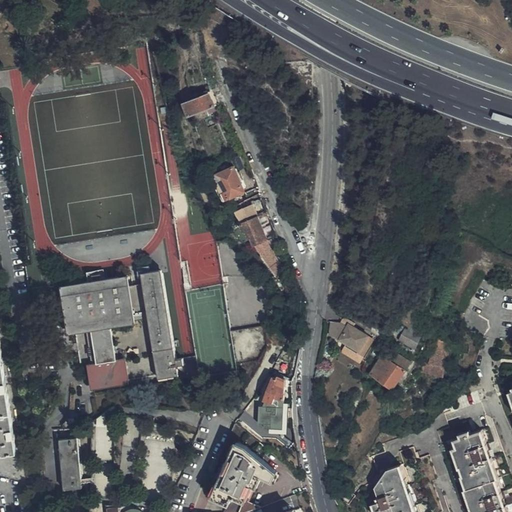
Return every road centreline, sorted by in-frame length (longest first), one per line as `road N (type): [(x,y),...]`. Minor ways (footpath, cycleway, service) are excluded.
road 1 (tertiary): [(327,511),(304,399),(331,150),(317,0)]
road 2 (motorway): [(232,0),(412,92),(503,110)]
road 3 (motorway): [(268,0),(390,65),(503,110)]
road 4 (unknown): [(224,67),(320,283)]
road 5 (motorway): [(511,79),(329,0)]
road 6 (unknown): [(511,445),(482,370),(489,301)]
road 7 (unknown): [(460,511),(435,434),(378,456)]
